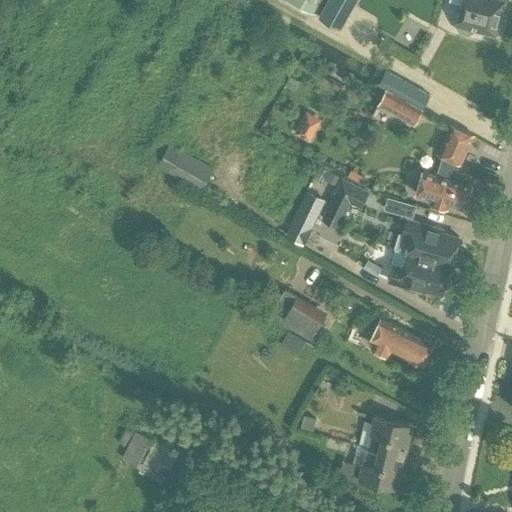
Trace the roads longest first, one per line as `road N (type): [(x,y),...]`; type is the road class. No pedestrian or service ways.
road 1 (residential): [(128,330),(213,24)]
road 2 (residential): [(458,511),(460,464),(511,211)]
road 3 (residential): [(0,259),(128,330)]
